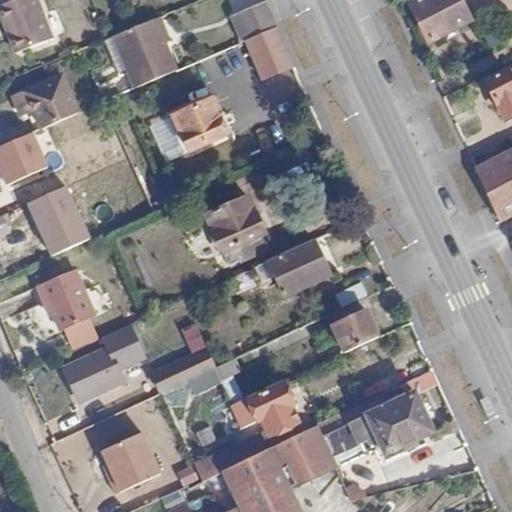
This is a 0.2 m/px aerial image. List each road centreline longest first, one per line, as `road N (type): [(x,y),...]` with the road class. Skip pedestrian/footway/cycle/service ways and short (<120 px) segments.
road 1 (primary): [(330,0),(511,390)]
road 2 (unknown): [(385,118),(511,36)]
road 3 (residential): [(51,511),(0,390)]
